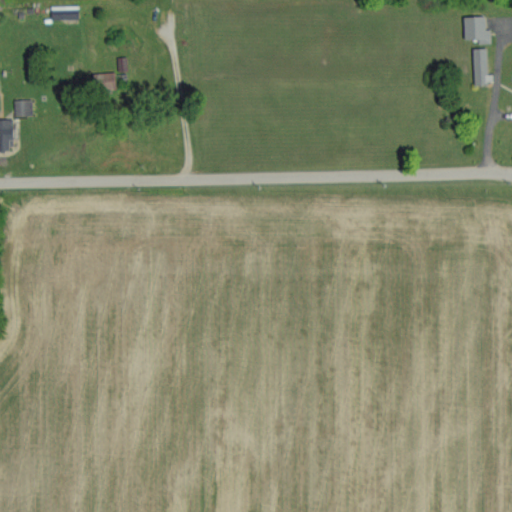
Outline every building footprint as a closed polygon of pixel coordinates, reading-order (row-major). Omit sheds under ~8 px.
[(492,43),(491,28),(486,29),(486,16),(465,16),(466,38),(479,38),(479,43),(492,43)] [(489,47),(473,48),(474,83),(490,83),(489,47)] [(118,87),(117,72),(95,72),(96,88),(118,87)] [(33,115),(33,99),(15,99),(15,115),(33,115)] [(0,149),(11,149),(11,138),(15,138),(15,119),(0,118),(0,149)]
